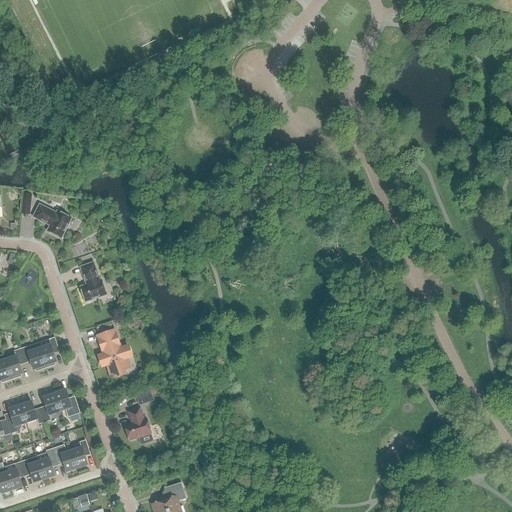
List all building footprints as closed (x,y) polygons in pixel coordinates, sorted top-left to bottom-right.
[(23,193),(20,214),(29,215),(31,194),(23,193)] [(50,226),(47,231),(61,238),(71,219),(57,212),(56,213),(39,205),(33,217),(50,226)] [(86,285),(80,287),(85,302),(106,295),(101,280),(99,281),(93,263),(80,267),(86,285)] [(110,374),(126,368),(123,359),(131,356),(128,347),(120,349),(114,331),(98,337),(104,355),(101,356),(104,365),(107,364),(110,374)] [(54,338),(37,344),(45,368),(54,365),(53,364),(56,362),(52,351),(58,349),(54,338)] [(37,344),(20,349),(24,361),(29,359),(33,370),(36,369),(37,371),(45,368),(37,344)] [(18,363),(24,361),(20,349),(14,351),(15,356),(4,360),(11,379),(19,377),(19,375),(22,374),(18,363)] [(0,381),(2,381),(3,382),(11,379),(4,360),(0,361),(0,381)] [(149,388),(134,393),(138,406),(141,405),(150,402),(153,401),(149,388)] [(62,390),(54,392),(60,412),(65,410),(68,417),(80,413),(75,400),(69,401),(66,390),(62,391),(62,390)] [(46,409),(41,411),(45,423),(51,421),(49,416),(60,412),(54,392),(45,395),(46,397),(43,398),(46,409)] [(38,425),(45,423),(41,411),(35,413),(31,402),(28,403),(27,401),(19,404),(26,423),(37,420),(38,425)] [(20,425),(26,423),(19,404),(11,407),(11,408),(8,409),(12,421),(6,423),(10,434),(19,431),(21,427),(20,425)] [(124,426),(129,441),(151,434),(146,418),(143,419),(140,408),(128,412),(131,423),(124,426)] [(4,436),(10,434),(6,423),(1,425),(0,422),(0,432),(3,431),(4,436)] [(81,447),(71,451),(77,469),(87,465),(83,454),(89,452),(85,440),(79,442),(81,447)] [(66,472),(77,469),(71,451),(66,452),(64,445),(52,449),(56,462),(62,461),(66,472)] [(47,453),(37,457),(44,479),(55,476),(51,464),(56,462),(52,449),(46,451),(47,453)] [(34,483),(44,479),(37,457),(20,462),(24,473),(30,471),(34,483)] [(24,473),(20,462),(14,464),(16,469),(6,472),(12,490),(22,487),(18,475),(24,473)] [(0,490),(1,494),(12,490),(6,472),(5,473),(4,468),(0,468),(0,490)] [(178,511),(177,508),(179,507),(177,502),(186,499),(180,483),(164,488),(168,499),(150,504),(152,511),(178,511)] [(89,505),(87,498),(79,501),(81,507),(89,505)]
